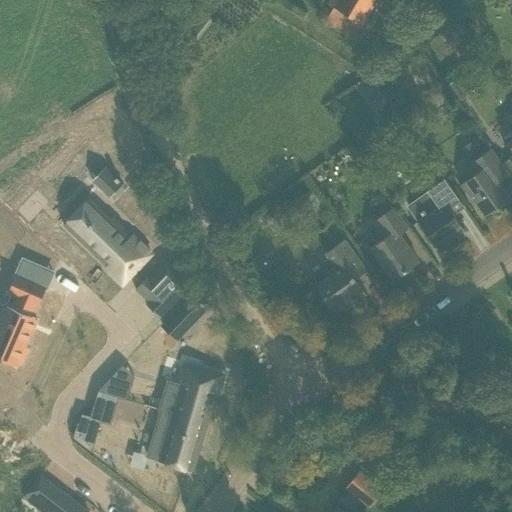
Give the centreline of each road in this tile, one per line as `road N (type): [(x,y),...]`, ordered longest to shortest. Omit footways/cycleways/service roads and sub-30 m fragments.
road 1 (track): [(294,396),(108,0)]
road 2 (residential): [(206,511),(294,396),(511,241)]
road 3 (residential): [(41,435),(127,339),(75,292),(20,420)]
road 4 (residential): [(41,435),(138,511)]
